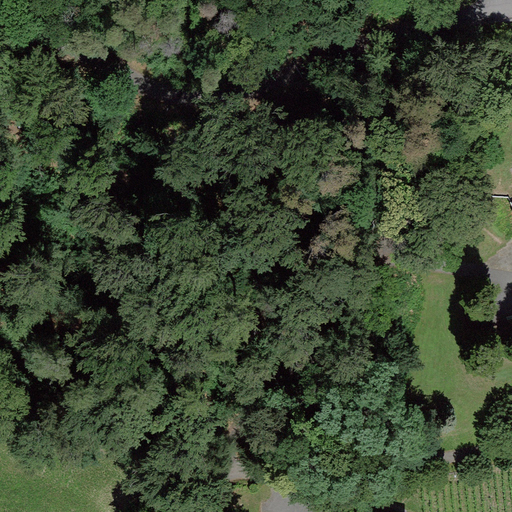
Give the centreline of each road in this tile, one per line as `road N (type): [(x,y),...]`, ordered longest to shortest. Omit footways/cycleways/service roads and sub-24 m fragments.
road 1 (unclassified): [(424,27),(469,97),(460,166),(435,219),(345,289),(232,407),(192,511)]
road 2 (unclassified): [(424,27),(316,66),(140,38),(12,0)]
